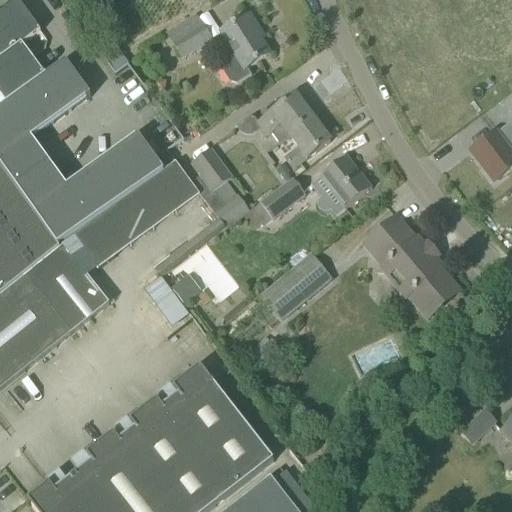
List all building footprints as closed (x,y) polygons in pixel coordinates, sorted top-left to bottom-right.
[(0,112),(46,79),(44,78),(22,48),(40,34),(18,4),(0,17),(0,16),(0,112)] [(246,71),(269,57),(255,35),(258,32),(249,17),(218,37),(232,59),(221,65),(220,71),(229,85),(236,87),(250,78),(246,71)] [(171,46),(181,62),(212,43),(202,27),(171,46)] [(0,170),(59,251),(60,252),(63,250),(62,248),(75,239),(91,227),(164,174),(138,138),(67,190),(32,142),(90,99),(66,65),(46,79),(0,112),(0,170)] [(287,140),(288,142),(299,134),(314,123),(295,98),(258,126),(252,117),(235,129),(239,135),(241,136),(243,138),(247,138),(249,138),(252,137),(257,133),(264,142),(271,137),(278,147),(287,140)] [(299,134),(288,142),(296,151),(283,161),(292,173),(330,144),(314,123),(299,134)] [(471,154),(494,185),(511,171),(511,156),(496,136),(471,154)] [(200,178),(199,178),(212,197),(226,186),(232,181),(211,152),(192,167),(200,178)] [(318,181),(343,213),(371,191),(346,159),(318,181)] [(282,166),(275,171),(286,185),(291,181),(286,175),(288,174),(282,166)] [(0,299),(23,280),(21,276),(59,251),(0,170),(0,299)] [(226,232),(243,220),(249,215),(249,214),(236,198),(235,199),(226,186),(212,197),(199,178),(190,185),(203,204),(204,204),(226,232)] [(243,220),(253,233),(260,228),(261,230),(271,223),(272,223),(305,199),(292,182),(259,206),(259,207),(249,214),(249,215),(243,220)] [(91,227),(75,239),(99,272),(115,260),(91,227)] [(380,233),(377,262),(389,263),(389,266),(391,266),(391,275),(397,275),(405,285),(404,291),(413,292),(413,294),(415,294),(414,306),(443,308),(446,279),(437,278),(433,273),(434,260),(426,250),(410,248),(408,246),(409,236),(380,233)] [(0,299),(0,394),(109,307),(63,250),(60,252),(59,251),(21,276),(23,280),(0,299)] [(259,299),(281,325),(332,283),(310,257),(259,299)] [(170,291),(183,307),(200,294),(187,278),(170,291)] [(241,305),(222,321),(225,325),(245,309),(241,305)] [(194,326),(179,338),(216,385),(231,374),(194,326)] [(86,457),(91,464),(54,493),(49,486),(27,503),(33,511),(210,511),(273,464),(200,369),(172,390),(178,398),(162,410),(156,402),(129,424),(134,431),(119,443),(113,436),(86,457)] [(258,387),(250,393),(257,401),(265,395),(258,387)] [(459,436),(471,449),(496,426),(483,413),(459,436)] [(511,424),(499,436),(511,449),(511,424)] [(293,511),(270,482),(233,510),(225,501),(214,509),(216,511),(293,511)]
